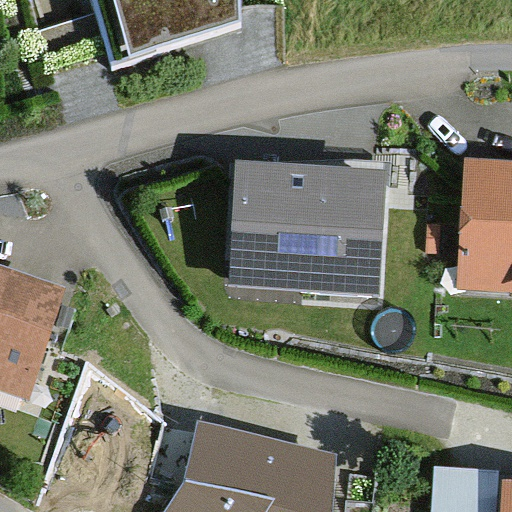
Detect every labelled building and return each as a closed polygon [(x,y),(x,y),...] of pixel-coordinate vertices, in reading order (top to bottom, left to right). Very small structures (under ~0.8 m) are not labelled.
[(99,0),(116,58),(232,22),(232,0),(99,0)] [(378,180),(246,172),(239,280),(372,288),(378,180)] [(511,181),(452,177),(443,293),(511,298),(511,181)] [(51,319),(0,300),(0,384),(22,393),(51,319)] [(324,511),(331,490),(180,448),(162,511),(324,511)] [(437,482),(435,511),(489,511),(491,484),(437,482)] [(511,511),(511,490),(502,490),(500,511),(511,511)]
